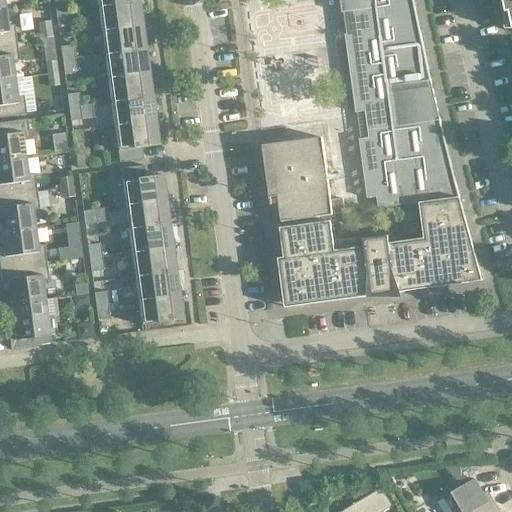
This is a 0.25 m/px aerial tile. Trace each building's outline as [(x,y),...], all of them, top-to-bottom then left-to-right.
[(66,0),(53,0),(55,13),(68,11),(66,0)] [(340,0),(342,13),(343,12),(344,22),(413,13),(410,0),(340,0)] [(511,0),(503,0),(506,13),(509,12),(511,24),(511,0)] [(142,25),(138,2),(97,7),(101,31),(142,25)] [(6,26),(4,8),(0,8),(0,44),(16,43),(14,25),(6,26)] [(70,24),(68,11),(55,13),(57,26),(70,24)] [(418,35),(413,13),(344,22),(346,34),(345,35),(356,113),(365,111),(369,138),(359,139),(367,199),(377,197),(378,209),(419,203),(460,198),(454,176),(440,120),(435,98),(429,72),(428,72),(426,72),(420,46),(420,45),(422,45),(423,45),(421,34),(419,34),(418,35)] [(52,38),(50,22),(36,24),(38,40),(52,38)] [(145,49),(142,25),(101,31),(104,55),(145,49)] [(18,60),(16,43),(0,44),(0,81),(14,79),(11,62),(18,60)] [(73,45),(60,47),(62,60),(74,59),(73,45)] [(148,73),(145,49),(104,55),(107,78),(148,73)] [(76,72),(74,59),(62,60),(64,74),(76,72)] [(41,66),(43,75),(57,73),(56,64),(41,66)] [(43,75),(44,85),(58,83),(57,73),(43,75)] [(151,97),(148,73),(107,78),(110,102),(151,97)] [(16,97),(14,79),(0,81),(0,118),(26,115),(23,97),(16,97)] [(79,93),(66,95),(68,108),(81,106),(79,93)] [(154,120),(151,97),(110,102),(114,126),(154,120)] [(83,120),(81,106),(68,108),(70,121),(83,120)] [(0,160),(24,157),(22,139),(29,138),(26,120),(0,123),(0,160)] [(158,145),(154,120),(114,126),(119,163),(142,159),(141,148),(158,145)] [(68,151),(66,135),(54,137),(56,153),(68,151)] [(322,138),(263,146),(267,176),(326,167),(322,138)] [(86,166),(85,155),(76,157),(77,167),(86,166)] [(27,174),(24,157),(0,160),(0,196),(36,192),(34,174),(27,174)] [(119,169),(120,176),(124,205),(165,200),(162,175),(145,177),(143,165),(119,169)] [(333,215),(326,167),(267,176),(270,198),(278,197),(282,222),(333,215)] [(57,179),(58,189),(73,187),(71,177),(57,179)] [(58,189),(60,198),(74,196),(73,187),(58,189)] [(39,209),(36,192),(0,196),(0,232),(34,228),(32,211),(39,209)] [(480,275),(460,198),(419,203),(424,239),(389,244),(388,236),(363,239),(365,247),(335,251),(331,221),(280,228),(284,258),(278,259),(285,308),(468,283),(467,276),(480,275)] [(168,224),(165,200),(124,205),(128,229),(168,224)] [(95,209),(82,211),(84,225),(97,223),(95,209)] [(172,247),(168,224),(128,229),(131,253),(172,247)] [(36,246),(34,228),(0,232),(0,233),(3,256),(0,256),(0,269),(46,263),(44,245),(36,246)] [(100,244),(87,245),(89,259),(101,257),(100,244)] [(81,246),(69,248),(70,259),(82,258),(81,246)] [(175,271),(172,247),(131,253),(134,277),(175,271)] [(103,270),(101,257),(89,259),(91,272),(103,270)] [(48,280),(46,263),(0,269),(0,275),(1,282),(6,281),(10,304),(44,299),(41,282),(48,280)] [(178,295),(175,271),(134,277),(137,300),(178,295)] [(73,283),(75,295),(87,293),(86,281),(73,283)] [(106,291),(93,293),(95,306),(108,304),(106,291)] [(89,306),(87,294),(71,296),(72,305),(76,307),(89,306)] [(182,320),(178,295),(137,300),(141,325),(182,320)] [(46,317),(44,299),(10,304),(13,327),(7,328),(9,341),(13,341),(14,349),(53,343),(52,335),(56,335),(53,317),(46,317)] [(110,318),(108,304),(95,306),(97,320),(110,318)] [(497,511),(500,511),(493,499),(488,502),(474,479),(444,497),(453,511),(497,511)] [(383,511),(393,506),(382,488),(340,511),(383,511)]
